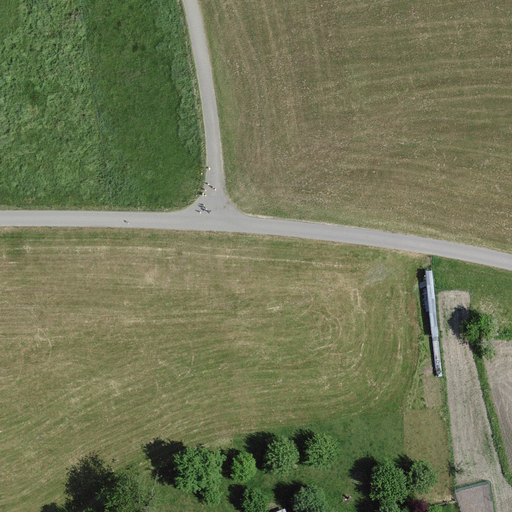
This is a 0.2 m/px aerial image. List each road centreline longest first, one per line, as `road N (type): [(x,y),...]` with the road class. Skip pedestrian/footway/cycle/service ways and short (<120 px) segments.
road 1 (unclassified): [(511,263),(389,238),(214,220)]
road 2 (unclassified): [(214,220),(206,74),(189,0)]
road 3 (unclassified): [(214,220),(0,219)]
